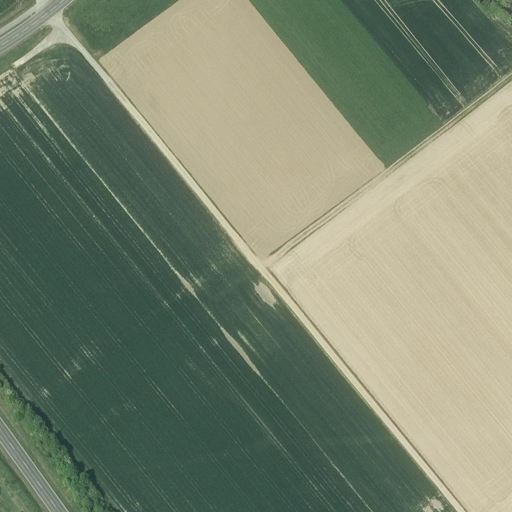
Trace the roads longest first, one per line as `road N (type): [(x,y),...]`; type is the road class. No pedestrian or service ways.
road 1 (track): [(49,9),(259,266)]
road 2 (track): [(461,511),(259,266)]
road 3 (track): [(511,76),(259,266)]
